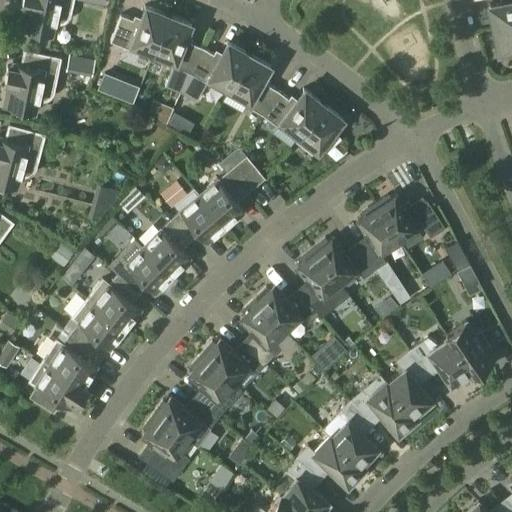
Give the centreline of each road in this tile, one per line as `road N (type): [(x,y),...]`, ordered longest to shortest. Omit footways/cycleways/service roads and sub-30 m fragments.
road 1 (residential): [(52,511),(117,402),(175,329),(296,215),(410,139)]
road 2 (residential): [(511,321),(432,165),(410,139)]
road 3 (residential): [(410,139),(347,81),(255,19)]
road 4 (residential): [(511,391),(439,444),(371,511)]
road 5 (residential): [(414,511),(511,429)]
